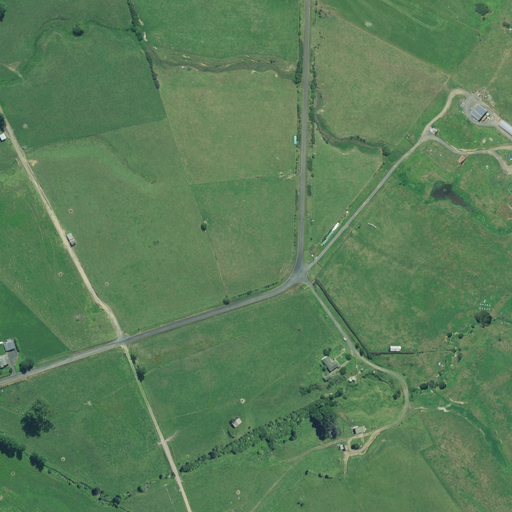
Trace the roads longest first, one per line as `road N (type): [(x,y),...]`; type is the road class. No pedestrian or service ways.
road 1 (unclassified): [(0,383),(270,294),(296,273)]
road 2 (unclassified): [(296,273),(308,0)]
road 3 (unclassified): [(296,273),(409,152)]
